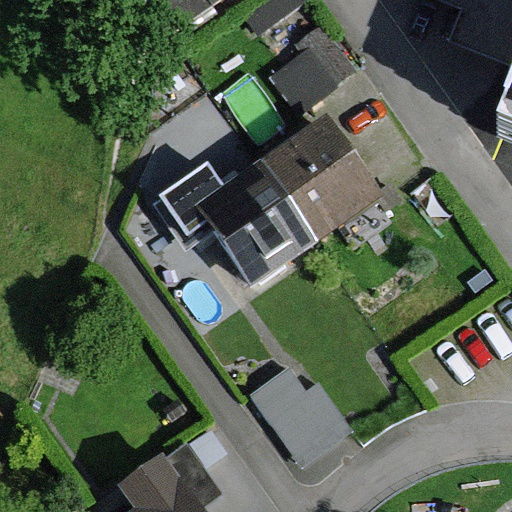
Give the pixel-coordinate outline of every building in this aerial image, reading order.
[(314,118),(355,63),(319,37),(279,92),(314,118)] [(328,112),(264,157),(319,235),(383,190),(328,112)] [(264,157),(199,202),(255,281),(319,235),(264,157)] [(301,369),(254,403),(306,474),(353,440),(301,369)] [(134,511),(191,511),(173,485),(134,511)]
